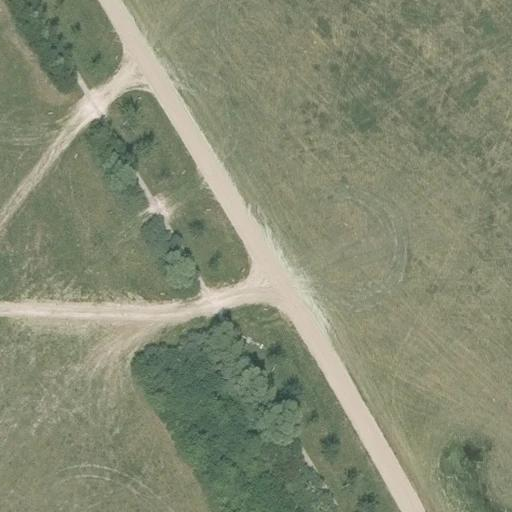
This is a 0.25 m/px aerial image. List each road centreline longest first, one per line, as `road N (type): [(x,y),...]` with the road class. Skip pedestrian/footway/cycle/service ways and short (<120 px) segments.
road 1 (unknown): [(110,0),(293,297)]
road 2 (unknown): [(293,297),(420,511)]
